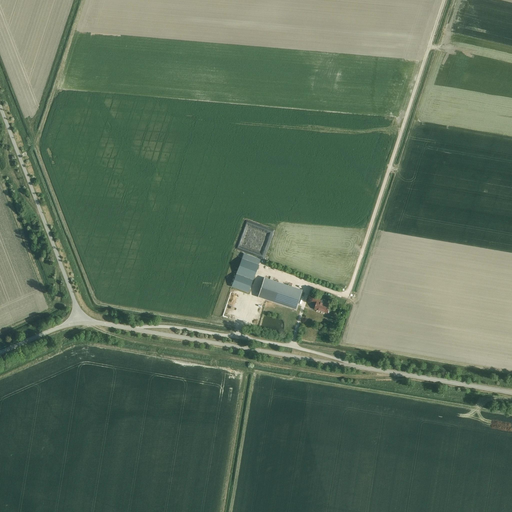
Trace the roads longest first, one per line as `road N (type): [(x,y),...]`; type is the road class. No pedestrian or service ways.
road 1 (track): [(92,322),(117,338),(240,361),(332,376),(401,374)]
road 2 (track): [(444,0),(348,293)]
road 3 (residential): [(354,366),(238,336),(129,328)]
road 4 (unclassified): [(354,366),(129,328)]
road 5 (unclassified): [(74,304),(0,108)]
road 6 (unclassified): [(511,393),(354,366)]
